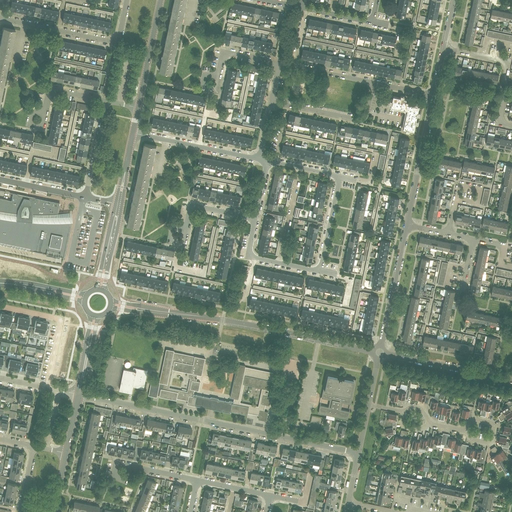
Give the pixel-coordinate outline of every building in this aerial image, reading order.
[(174,0),(174,6),(185,9),(187,0),(174,0)] [(236,13),(238,4),(232,3),(229,15),(232,16),(233,12),(236,13)] [(170,12),(169,15),(172,16),(170,22),(182,25),(185,9),(174,6),(172,13),(170,12)] [(497,19),(499,11),(492,9),(491,17),(497,19)] [(167,28),(166,32),(168,32),(167,39),(178,41),(182,25),(170,22),(169,29),(167,28)] [(0,33),(0,36),(1,37),(0,43),(12,46),(15,30),(3,27),(2,32),(2,34),(0,33)] [(382,46),(383,43),(385,34),(379,33),(377,42),(376,45),(381,46),(382,46)] [(473,46),(474,39),(466,37),(465,44),(473,46)] [(163,45),(163,48),(165,48),(163,55),(175,57),(178,41),(167,39),(165,45),(163,45)] [(430,42),(421,40),(418,39),(417,45),(420,46),(429,48),(430,42)] [(0,60),(8,62),(12,46),(0,43),(0,60)] [(160,61),(159,64),(161,64),(160,71),(172,74),(175,57),(163,55),(162,61),(160,61)] [(0,77),(5,79),(6,72),(7,70),(8,62),(0,60),(0,77)] [(376,74),(378,65),(379,63),(373,62),(372,64),(371,73),(376,74)] [(468,69),(469,66),(469,65),(463,63),(462,68),(460,76),(466,77),(468,69)] [(460,76),(462,68),(456,66),(454,74),(460,76)] [(492,74),(491,82),(497,83),(499,75),(492,74)] [(474,101),(484,103),(484,104),(485,97),(475,95),(474,101)] [(414,131),(415,128),(420,106),(408,104),(408,102),(406,102),(407,99),(393,96),(393,100),(383,98),(382,104),(391,106),(391,107),(407,110),(404,129),(414,131)] [(231,106),(232,100),(223,98),(221,104),(231,106)] [(211,130),(212,128),(206,126),(206,129),(204,137),(210,139),(212,130),(211,130)] [(478,140),(474,139),(466,138),(465,144),(473,146),(474,142),(477,143),(478,140)] [(141,150),(141,153),(143,153),(141,160),(153,162),(157,146),(145,143),(143,150),(141,150)] [(441,170),(441,167),(443,158),(437,157),(435,165),(439,166),(438,169),(441,170)] [(138,166),(137,169),(139,169),(138,176),(150,178),(153,162),(141,160),(140,166),(138,166)] [(455,161),(454,169),(460,170),(462,162),(455,161)] [(469,170),(470,162),(464,161),(462,169),(469,170)] [(495,167),(492,167),(492,166),(490,165),(489,165),(489,166),(487,174),(493,175),(495,167)] [(135,182),(134,185),(136,186),(135,192),(146,195),(150,178),(138,176),(137,183),(135,182)] [(435,184),(443,186),(445,180),(437,178),(435,184)] [(192,196),(198,197),(199,188),(200,185),(197,185),(196,188),(193,187),(192,196)] [(131,198),(131,201),(133,202),(131,208),(143,211),(146,195),(135,192),(133,199),(131,198)] [(63,257),(65,249),(70,226),(69,226),(69,221),(65,221),(59,221),(56,221),(57,218),(57,214),(58,208),(59,203),(38,198),(35,198),(31,198),(29,198),(27,198),(24,197),(21,196),(17,195),(17,194),(13,193),(11,200),(0,197),(0,244),(62,257),(63,257)] [(507,210),(508,204),(500,202),(499,208),(507,210)] [(128,214),(127,218),(129,218),(128,225),(140,227),(141,221),(143,211),(131,208),(130,215),(128,214)] [(274,224),(276,224),(278,215),(269,213),(269,216),(266,216),(265,222),(274,224)] [(461,224),(463,216),(456,214),(455,223),(461,224)] [(436,223),(437,216),(429,215),(428,221),(436,223)] [(475,218),(473,226),(480,228),(481,220),(475,218)] [(489,227),(490,219),(484,218),(482,226),(489,227)] [(319,227),(317,226),(317,223),(308,221),(307,231),(309,231),(318,233),(319,227)] [(235,237),(236,231),(225,228),(224,234),(226,235),(235,237)] [(131,254),(132,251),(134,242),(128,241),(126,249),(125,253),(131,254)] [(457,244),(455,252),(462,254),(463,245),(457,244)] [(479,254),(487,255),(488,249),(480,247),(479,254)] [(421,264),(429,266),(430,259),(422,258),(421,264)] [(479,292),(481,286),(472,284),(471,290),(473,291),(473,295),(480,296),(481,292),(479,292)] [(498,296),(499,288),(493,286),(491,294),(498,296)] [(446,296),(454,298),(455,291),(444,289),(443,295),(446,296)] [(371,295),(371,293),(363,292),(362,292),(360,292),(359,299),(361,300),(362,296),(370,297),(370,295),(371,295)] [(410,302),(419,304),(420,298),(412,296),(410,302)] [(472,320),(474,312),(468,311),(466,319),(472,320)] [(7,314),(4,327),(10,328),(13,329),(14,323),(11,322),(12,315),(12,314),(9,314),(8,315),(7,314)] [(13,329),(21,331),(24,318),(22,317),(23,317),(19,316),(19,317),(18,317),(17,324),(14,323),(13,329)] [(26,318),(24,318),(21,331),(22,331),(22,329),(27,330),(27,332),(30,333),(31,327),(28,326),(30,319),(29,319),(29,318),(26,317),(26,318)] [(39,334),(41,321),(40,321),(40,320),(37,320),(36,320),(34,327),(31,327),(30,333),(39,334)] [(447,328),(449,322),(440,320),(439,327),(447,328)] [(41,321),(39,334),(47,336),(49,330),(46,330),(47,323),(46,323),(47,322),(43,321),(43,322),(41,321)] [(411,341),(412,335),(404,333),(403,339),(405,340),(404,343),(412,345),(413,341),(411,341)] [(487,342),(495,344),(497,338),(488,336),(487,342)] [(467,345),(466,353),(472,354),(474,346),(467,345)] [(196,381),(198,375),(202,375),(203,368),(205,358),(174,352),(174,351),(166,349),(159,382),(160,383),(152,381),(149,395),(157,397),(157,395),(160,395),(160,396),(176,400),(177,397),(188,400),(187,404),(195,406),(197,397),(193,396),(194,390),(199,391),(200,382),(196,381)] [(493,356),(485,354),(475,352),(473,359),(477,359),(477,357),(484,359),(483,361),(491,362),(493,356)] [(13,370),(16,358),(10,356),(7,355),(6,361),(9,362),(7,369),(8,369),(8,370),(11,370),(12,370),(13,370)] [(23,365),(25,359),(22,358),(21,359),(16,358),(13,370),(15,370),(15,371),(18,372),(18,371),(19,371),(20,364),(23,365)] [(25,359),(23,365),(26,365),(25,372),(26,372),(25,373),(29,374),(29,373),(31,374),(33,361),(27,360),(28,359),(25,359)] [(33,361),(31,374),(32,374),(32,375),(35,375),(36,375),(38,368),(41,368),(42,362),(39,362),(33,361)] [(269,389),(273,390),(274,381),(272,381),(274,373),(266,371),(245,367),(245,366),(237,364),(230,397),(234,398),(233,404),(232,403),(230,411),(247,415),(248,412),(259,414),(258,419),(266,421),(268,412),(264,411),(265,405),(269,406),(271,397),(267,396),(269,389)] [(133,371),(124,369),(120,390),(132,393),(133,387),(144,389),(145,382),(144,382),(147,370),(134,368),(133,371)] [(318,413),(348,419),(350,411),(349,411),(341,409),(343,402),(351,404),(356,379),(327,373),(322,398),(330,400),(329,407),(321,405),(320,405),(318,413)] [(409,392),(410,387),(412,380),(409,380),(407,389),(400,388),(399,391),(398,399),(400,400),(400,398),(405,399),(406,395),(409,396),(409,392)] [(415,400),(418,401),(420,392),(416,391),(416,388),(410,387),(409,392),(412,393),(411,397),(416,398),(415,400)] [(399,391),(395,390),(396,389),(390,388),(388,396),(391,396),(390,399),(395,400),(395,402),(397,402),(398,399),(399,391)] [(8,390),(6,399),(12,401),(14,391),(8,390)] [(429,395),(430,391),(424,390),(423,393),(420,392),(418,401),(420,401),(420,399),(425,400),(426,397),(429,398),(429,395)] [(24,403),(26,394),(20,392),(18,402),(24,403)] [(26,394),(24,403),(31,405),(33,395),(26,394)] [(435,396),(429,395),(429,398),(427,403),(430,404),(430,407),(433,408),(433,410),(436,410),(438,401),(439,397),(435,396)] [(486,400),(482,399),(483,397),(480,396),(477,407),(482,408),(482,410),(481,411),(480,415),(483,416),(486,400)] [(494,398),(493,400),(491,410),(490,414),(494,415),(494,411),(494,409),(494,408),(499,409),(501,399),(498,398),(498,399),(494,398)] [(491,410),(493,400),(490,400),(490,401),(486,400),(483,416),(486,417),(487,412),(486,411),(487,409),(491,410)] [(499,419),(511,410),(511,401),(509,400),(505,403),(507,405),(501,409),(503,412),(501,412),(501,414),(498,416),(499,419)] [(441,420),(444,406),(440,405),(441,402),(438,401),(436,410),(436,411),(440,412),(440,414),(439,415),(438,419),(441,420)] [(450,412),(451,404),(449,404),(448,407),(444,406),(441,420),(444,421),(445,416),(445,415),(445,413),(450,414),(450,412)] [(450,412),(453,412),(452,418),(456,419),(456,420),(458,421),(460,412),(456,411),(457,406),(451,404),(450,412)] [(472,413),(474,407),(468,405),(467,409),(463,408),(461,417),(464,418),(464,416),(468,417),(469,413),(472,413)] [(511,410),(499,419),(501,421),(505,419),(505,418),(507,417),(509,421),(511,418),(511,410)] [(96,413),(93,412),(91,412),(91,414),(90,414),(89,418),(99,420),(100,414),(99,414),(96,413)] [(384,423),(391,424),(391,421),(395,422),(396,417),(398,417),(398,415),(389,413),(389,417),(386,416),(384,423)] [(120,424),(122,416),(116,414),(114,423),(120,424)] [(127,426),(128,417),(122,416),(120,424),(127,426)] [(133,427),(135,418),(128,417),(127,426),(133,427)] [(98,427),(99,420),(89,418),(88,423),(89,423),(89,425),(98,427)] [(135,418),(133,427),(139,428),(141,420),(135,418)] [(152,431),(152,429),(154,420),(147,419),(145,430),(152,431)] [(2,420),(0,426),(0,428),(6,430),(8,421),(2,420)] [(158,430),(160,422),(154,420),(152,429),(158,430)] [(339,428),(338,435),(340,435),(339,436),(343,437),(343,436),(344,436),(346,426),(345,426),(346,423),(336,421),(335,427),(339,428)] [(18,433),(20,424),(14,422),(12,431),(18,433)] [(165,432),(166,423),(160,422),(158,430),(165,432)] [(166,423),(165,432),(171,433),(173,424),(166,423)] [(391,427),(391,424),(384,423),(383,429),(383,432),(386,431),(387,436),(389,438),(393,434),(392,434),(396,433),(395,431),(393,431),(393,427),(391,427)] [(502,429),(501,432),(510,434),(511,430),(511,429),(511,423),(509,423),(509,426),(504,425),(504,430),(502,429)] [(20,424),(18,433),(25,434),(27,425),(20,424)] [(96,433),(98,427),(89,425),(88,426),(87,431),(96,433)] [(183,436),(185,427),(179,426),(177,434),(183,436)] [(185,427),(183,436),(190,437),(192,428),(185,427)] [(401,448),(401,445),(404,430),(401,430),(400,434),(401,435),(400,437),(396,436),(395,442),(393,441),(390,445),(401,448)] [(404,430),(401,445),(405,445),(405,448),(408,449),(410,439),(405,438),(405,436),(406,436),(407,431),(404,430)] [(435,435),(436,435),(436,431),(434,430),(433,435),(433,436),(433,438),(428,437),(425,450),(428,450),(429,447),(433,448),(435,435)] [(95,439),(96,433),(87,431),(86,435),(87,435),(86,437),(95,439)] [(428,437),(429,433),(426,432),(425,437),(425,439),(421,438),(419,448),(425,450),(428,437)] [(218,444),(220,434),(213,433),(213,435),(210,434),(208,442),(218,444)] [(421,438),(422,434),(419,433),(418,438),(418,439),(418,441),(413,440),(411,450),(418,451),(419,448),(421,438)] [(224,445),(226,436),(220,434),(218,444),(224,445)] [(444,447),(445,439),(442,438),(443,435),(440,434),(440,436),(436,435),(435,435),(433,448),(436,449),(436,446),(444,447)] [(498,435),(498,438),(499,438),(498,443),(502,443),(502,447),(509,448),(510,442),(506,441),(507,437),(498,435)] [(231,447),(233,437),(226,436),(224,445),(231,447)] [(455,441),(456,441),(456,439),(451,438),(452,437),(449,436),(449,439),(445,439),(444,447),(451,449),(450,452),(453,452),(455,441)] [(94,445),(95,439),(86,437),(86,439),(85,439),(84,443),(94,445)] [(237,448),(239,438),(233,437),(231,447),(237,448)] [(243,449),(245,440),(239,438),(237,448),(243,449)] [(255,443),(252,443),(252,441),(245,440),(243,449),(250,451),(248,459),(251,460),(252,454),(255,443)] [(459,441),(456,441),(455,441),(453,452),(460,454),(459,459),(462,460),(463,454),(464,449),(461,448),(462,444),(458,443),(459,441)] [(262,453),(265,444),(258,442),(256,452),(262,453)] [(93,452),(94,445),(84,443),(83,448),(84,448),(84,450),(93,452)] [(269,455),(271,445),(265,444),(262,453),(269,455)] [(114,455),(116,446),(109,445),(108,453),(114,455)] [(160,453),(158,462),(165,463),(165,460),(168,461),(171,451),(172,445),(168,445),(166,453),(160,452),(160,453)] [(271,445),(269,455),(275,456),(277,446),(271,445)] [(120,456),(122,447),(116,446),(114,455),(120,456)] [(475,450),(475,449),(470,449),(471,447),(468,446),(468,450),(464,449),(463,454),(470,456),(469,461),(472,462),(473,457),(475,450)] [(493,447),(501,460),(504,457),(506,460),(508,458),(503,450),(499,452),(498,451),(498,450),(495,446),(493,447)] [(126,457),(128,449),(122,447),(120,456),(126,457)] [(288,459),(290,449),(283,447),(281,457),(288,459)] [(506,467),(501,460),(493,447),(490,449),(493,453),(494,453),(495,455),(491,457),(496,466),(500,464),(503,469),(506,467)] [(473,457),(477,457),(476,461),(483,463),(485,454),(481,454),(482,451),(477,450),(477,448),(475,448),(475,449),(475,450),(473,457)] [(128,449),(126,457),(133,459),(135,450),(128,449)] [(146,459),(148,451),(141,449),(139,458),(146,459)] [(294,460),(296,450),(290,449),(288,459),(294,460)] [(91,458),(93,452),(84,450),(83,451),(82,451),(81,456),(91,458)] [(300,461),(303,452),(296,450),(294,460),(300,461)] [(13,458),(22,460),(24,453),(14,451),(13,458)] [(152,461),(154,452),(148,451),(146,459),(152,461)] [(177,466),(179,457),(176,457),(174,455),(175,452),(171,451),(168,461),(171,461),(171,464),(177,466)] [(158,462),(160,453),(154,452),(152,461),(158,462)] [(307,463),(309,453),(303,452),(300,461),(307,463)] [(313,464),(315,454),(309,453),(307,463),(313,464)] [(179,457),(177,466),(183,467),(184,464),(187,465),(189,456),(179,454),(179,457)] [(324,460),(321,459),(322,456),(315,454),(313,464),(320,465),(319,470),(322,470),(324,460)] [(90,464),(91,458),(81,456),(81,460),(81,462),(90,464)] [(21,466),(22,460),(13,458),(12,464),(21,466)] [(343,467),(345,460),(335,458),(334,465),(343,467)] [(89,470),(90,464),(81,462),(81,464),(80,464),(79,468),(89,470)] [(212,473),(214,464),(207,463),(205,472),(212,473)] [(20,473),(21,466),(12,464),(10,471),(20,473)] [(218,475),(220,466),(214,464),(212,473),(218,475)] [(342,473),(343,467),(334,465),(332,471),(342,473)] [(225,476),(226,467),(220,466),(218,475),(225,476)] [(246,471),(241,470),(242,469),(243,469),(243,467),(240,466),(239,470),(237,479),(244,480),(246,471)] [(273,483),(274,475),(276,466),(273,466),(271,476),(265,475),(263,484),(269,485),(270,482),(273,483)] [(231,477),(233,468),(226,467),(225,476),(231,477)] [(87,477),(89,470),(79,468),(78,473),(79,473),(78,475),(87,477)] [(237,479),(239,470),(233,468),(231,477),(237,479)] [(392,474),(389,473),(389,472),(388,471),(386,470),(385,471),(384,472),(380,471),(379,472),(379,475),(380,476),(381,476),(381,477),(395,480),(395,478),(391,477),(392,474)] [(18,479),(20,473),(10,471),(9,477),(18,479)] [(341,480),(342,473),(332,471),(331,478),(341,480)] [(256,483),(258,474),(252,472),(250,481),(256,483)] [(263,484),(265,475),(258,474),(256,483),(263,484)] [(86,483),(87,477),(78,475),(78,476),(77,476),(76,481),(86,483)] [(282,488),(284,479),(277,478),(275,487),(282,488)] [(297,478),(296,482),(294,491),(301,492),(303,483),(299,482),(300,479),(297,478)] [(339,486),(341,480),(331,478),(329,484),(339,486)] [(419,488),(421,479),(417,478),(413,493),(415,494),(417,488),(419,488)] [(145,486),(153,489),(156,483),(148,479),(145,486)] [(288,489),(290,480),(284,479),(282,488),(288,489)] [(294,491),(296,482),(290,480),(288,489),(294,491)] [(85,489),(86,483),(76,481),(75,485),(76,486),(76,487),(85,489)] [(6,489),(16,491),(17,485),(8,483),(6,489)] [(173,491),(181,493),(183,487),(174,485),(173,491)] [(444,496),(446,486),(441,485),(438,499),(437,503),(439,504),(441,495),(444,496)] [(151,495),(153,489),(145,486),(143,491),(151,495)] [(15,498),(16,491),(6,489),(5,496),(15,498)] [(461,500),(464,500),(466,490),(461,489),(458,504),(460,504),(461,500)] [(327,496),(337,498),(338,492),(328,490),(327,496)] [(149,501),(151,495),(143,491),(140,497),(149,501)] [(180,499),(181,493),(173,491),(172,498),(180,499)] [(387,497),(387,494),(378,492),(377,497),(391,500),(391,498),(387,497)] [(13,504),(15,498),(5,496),(4,502),(13,504)] [(335,505),(337,498),(327,496),(326,503),(335,505)] [(146,507),(149,501),(140,497),(138,503),(146,507)] [(179,506),(180,499),(172,498),(170,504),(179,506)] [(250,499),(248,499),(247,502),(244,501),(243,504),(249,505),(257,507),(258,501),(250,499)] [(79,511),(80,502),(74,501),(73,508),(70,508),(69,511),(71,511),(72,510),(79,511)] [(83,511),(85,511),(87,504),(80,502),(79,511),(83,511)] [(142,511),(144,511),(146,507),(138,503),(136,509),(142,511)] [(334,511),(335,505),(326,503),(324,509),(334,511)] [(490,511),(492,507),(477,504),(474,503),(474,506),(482,507),(481,510),(490,511)]
